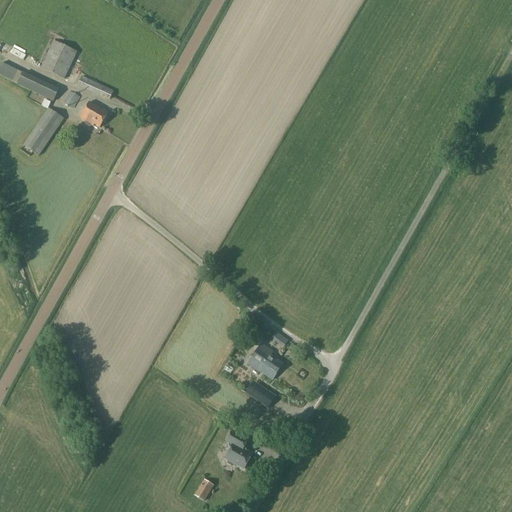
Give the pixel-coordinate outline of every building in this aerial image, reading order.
[(64,79),(76,52),(54,42),(41,68),(64,79)] [(0,75),(54,101),(59,90),(1,63),(0,66),(0,75)] [(111,98),(114,92),(82,77),(79,84),(111,98)] [(68,93),(64,105),(71,108),(76,97),(68,93)] [(99,128),(108,113),(89,102),(80,117),(81,118),(80,119),(93,127),(94,125),(99,128)] [(38,157),(64,120),(48,109),(23,146),(38,157)] [(284,347),(288,341),(276,332),(272,338),(284,347)] [(272,380),(282,365),(270,356),(273,352),(261,344),(248,364),(272,380)] [(255,384),(248,395),(268,407),(275,397),(255,384)] [(301,388),(298,397),(307,401),(311,393),(301,388)] [(244,469),(246,466),(247,465),(250,460),(250,458),(252,455),(246,451),(244,446),(248,440),(232,431),(226,442),(228,444),(230,450),(225,459),(244,469)] [(204,501),(213,485),(204,480),(195,496),(204,501)]
